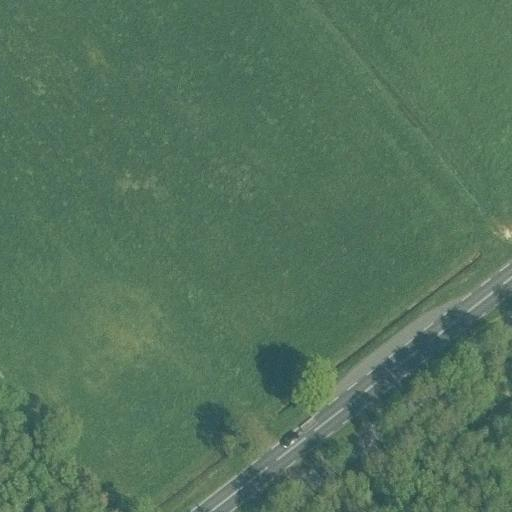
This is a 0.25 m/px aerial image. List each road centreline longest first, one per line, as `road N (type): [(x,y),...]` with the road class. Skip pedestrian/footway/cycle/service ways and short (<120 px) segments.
road 1 (primary): [(212,511),(511,278)]
road 2 (unclassified): [(274,511),(511,326)]
